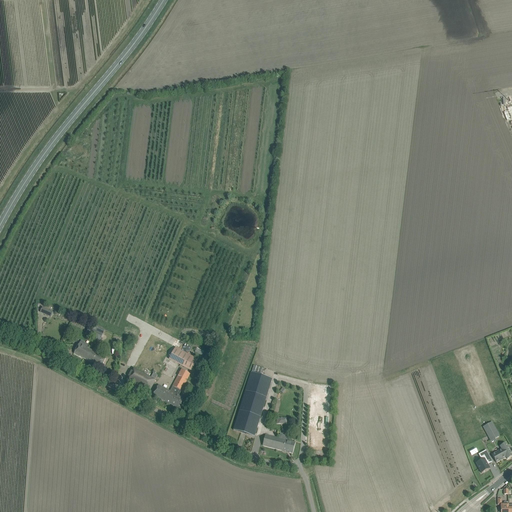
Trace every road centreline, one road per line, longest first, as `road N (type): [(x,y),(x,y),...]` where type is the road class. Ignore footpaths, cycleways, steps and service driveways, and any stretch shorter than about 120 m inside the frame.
road 1 (unclassified): [(314,511),(294,466),(221,447),(0,335)]
road 2 (secondary): [(163,0),(54,139),(0,225)]
